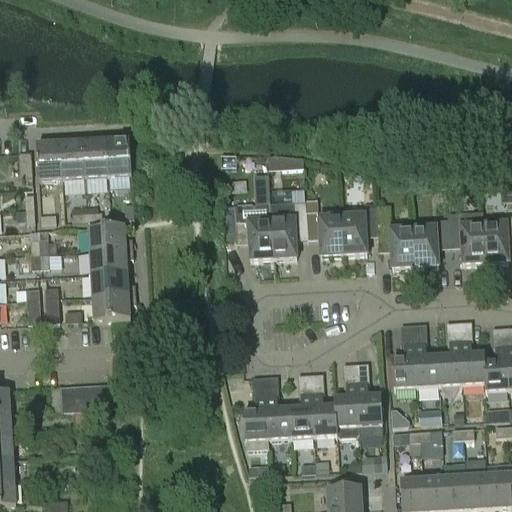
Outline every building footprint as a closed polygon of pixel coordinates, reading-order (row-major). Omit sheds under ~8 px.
[(106,141),(108,184),(132,182),(129,145),(116,146),(115,140),(106,141)] [(83,148),(85,185),(108,184),(106,141),(95,142),(96,147),(83,148)] [(60,144),(62,187),(85,185),(83,148),(70,149),(70,143),(60,144)] [(50,150),(37,151),(39,188),(62,187),(60,144),(50,144),(50,150)] [(33,184),(31,159),(18,159),(20,185),(33,184)] [(223,164),(224,176),(239,175),(238,163),(223,164)] [(303,166),(282,164),(283,177),(304,176),(303,166)] [(251,195),(264,195),(264,180),(252,180),(251,195)] [(305,195),(269,197),(270,211),(273,266),(296,265),(295,243),(307,242),(306,218),(305,195)] [(25,217),(35,216),(34,201),(25,202),(25,217)] [(124,211),(125,226),(134,226),(134,211),(124,211)] [(270,211),(235,212),(235,213),(236,246),(248,245),(250,268),(273,266),(270,211)] [(224,214),(225,246),(236,246),(235,213),(224,214)] [(415,274),(413,235),(391,236),(390,213),(376,214),(378,238),(377,238),(378,254),(390,253),(391,276),(415,274)] [(343,262),(367,261),(366,239),(377,238),(378,238),(376,214),(364,215),(364,221),(341,223),(343,262)] [(35,231),(35,216),(25,217),(26,228),(26,231),(35,231)] [(26,228),(25,217),(17,217),(18,229),(26,228)] [(320,264),(343,262),(341,223),(318,224),(318,217),(306,218),(307,242),(319,241),(320,264)] [(87,220),(88,228),(103,227),(102,219),(87,220)] [(482,219),(447,220),(447,226),(449,250),(461,249),(462,272),(485,270),(483,231),(482,219)] [(73,229),(88,228),(87,220),(72,221),(73,229)] [(41,231),(56,230),(56,222),(41,222),(41,231)] [(511,222),(506,223),(507,229),(483,231),(485,270),(509,269),(508,247),(511,246),(511,222)] [(449,250),(447,226),(435,227),(435,233),(413,235),(415,274),(438,273),(437,251),(449,250)] [(89,259),(133,257),(132,247),(126,247),(125,233),(88,235),(89,259)] [(31,262),(40,262),(39,246),(30,247),(31,262)] [(48,246),(39,246),(40,262),(49,261),(48,246)] [(91,282),(128,280),(127,267),(133,267),(133,257),(89,259),(91,282)] [(40,262),(41,276),(50,275),(49,261),(40,262)] [(41,276),(40,262),(31,262),(32,276),(41,276)] [(92,304),(135,302),(135,292),(128,292),(128,280),(91,282),(92,304)] [(45,288),(45,295),(46,306),(59,305),(58,287),(45,288)] [(40,306),(39,295),(26,296),(27,307),(40,306)] [(135,302),(92,304),(94,328),(131,325),(130,312),(136,312),(135,302)] [(47,330),(60,329),(59,305),(46,306),(47,330)] [(40,306),(27,307),(28,331),(41,330),(40,306)] [(438,363),(439,393),(462,392),(460,347),(448,348),(449,362),(438,363)] [(462,392),(484,391),(485,391),(484,368),(484,360),(471,361),(470,347),(460,347),(462,392)] [(439,393),(438,363),(426,364),(425,349),(414,350),(416,394),(439,393)] [(416,394),(414,350),(403,350),(404,365),(391,365),(393,396),(416,394)] [(508,397),(505,353),(494,353),(495,368),(484,368),(485,391),(484,391),(485,399),(508,397)] [(367,388),(356,389),(359,434),(359,441),(359,444),(383,443),(382,432),(380,402),(368,403),(367,388)] [(346,404),(334,405),(334,413),(335,413),(336,435),(337,435),(337,443),(340,445),(356,444),(359,441),(359,434),(356,389),(345,390),(346,404)] [(99,391),(100,417),(112,416),(111,390),(99,391)] [(88,417),(100,417),(99,391),(86,392),(88,417)] [(62,419),(75,418),(74,392),(60,393),(62,419)] [(75,418),(88,417),(86,392),(74,392),(75,418)] [(0,420),(11,420),(10,396),(0,396),(0,420)] [(289,415),(291,446),(314,444),(311,399),(300,400),(301,414),(289,415)] [(335,413),(334,413),(323,413),(322,399),(311,399),(314,444),(337,443),(336,435),(335,413)] [(291,446),(289,415),(277,416),(277,401),(266,402),(268,447),(291,446)] [(255,417),(243,418),(245,448),(245,458),(269,456),(268,447),(266,402),(254,403),(255,417)] [(441,430),(440,415),(433,415),(433,430),(441,430)] [(508,415),(487,416),(488,428),(509,427),(508,415)] [(392,433),(410,432),(409,427),(396,416),(391,416),(392,433)] [(464,427),(463,417),(454,418),(455,427),(464,427)] [(0,443),(12,443),(11,420),(0,420),(0,443)] [(506,433),(495,434),(496,444),(506,444),(506,433)] [(462,436),(463,446),(474,446),(473,435),(462,436)] [(462,436),(452,437),(452,447),(463,446),(462,436)] [(441,437),(430,438),(431,448),(420,449),(421,459),(421,464),(442,463),(441,437)] [(419,439),(420,449),(431,448),(430,438),(419,439)] [(419,439),(409,439),(410,450),(420,449),(419,439)] [(0,466),(14,466),(12,443),(0,443),(0,466)] [(410,450),(410,460),(421,459),(420,449),(410,450)] [(380,476),(387,476),(386,461),(376,461),(377,477),(380,476)] [(486,465),(464,467),(465,470),(467,511),(488,511),(487,482),(486,465)] [(0,489),(15,488),(14,466),(0,466),(0,489)] [(362,466),(349,467),(349,477),(362,477),(362,466)] [(317,479),(329,478),(328,467),(316,468),(317,479)] [(302,469),(303,480),(317,479),(316,468),(302,469)] [(271,481),(283,480),(282,470),(270,471),(271,481)] [(467,511),(465,470),(443,471),(444,485),(445,511),(467,511)] [(488,511),(510,511),(508,481),(487,482),(488,511)] [(422,486),(423,511),(445,511),(444,485),(422,486)] [(401,511),(423,511),(422,486),(400,487),(401,511)] [(16,511),(15,488),(0,489),(0,511),(16,511)] [(327,511),(361,511),(360,494),(327,496),(327,511)]
